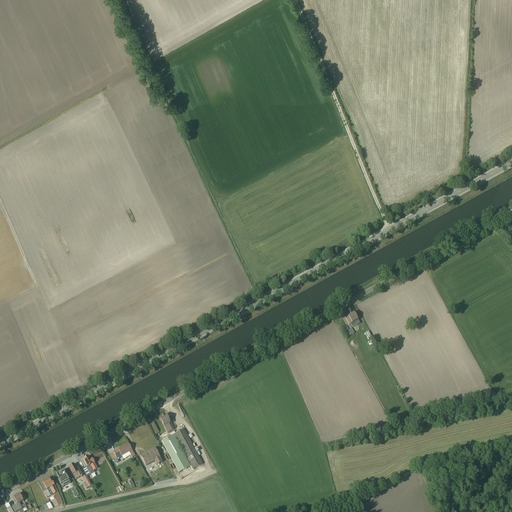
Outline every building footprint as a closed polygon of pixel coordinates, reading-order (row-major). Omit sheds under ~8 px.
[(353,313),(345,318),(349,326),(350,325),(352,329),(357,325),(356,322),(358,321),(353,313)] [(351,336),(346,327),(342,329),(347,338),(351,336)] [(166,414),(159,418),(168,433),(175,429),(166,414)] [(179,472),(191,465),(194,469),(205,463),(185,428),(161,442),(179,472)] [(128,444),(110,454),(115,464),(118,462),(117,460),(122,457),(123,460),(131,456),(132,458),(135,456),(128,444)] [(155,447),(140,455),(146,466),(154,462),(155,465),(162,461),(155,447)] [(86,473),(93,469),(94,470),(98,468),(93,460),(91,461),(89,456),(83,459),(87,467),(83,469),(86,473)] [(83,475),(78,466),(76,468),(74,464),(68,467),(73,475),(76,479),(83,475)] [(71,483),(63,471),(56,475),(58,478),(56,479),(62,489),(71,483)] [(87,475),(84,477),(86,482),(84,484),(87,489),(93,486),(87,475)] [(63,504),(58,492),(53,482),(51,483),(48,478),(42,482),(46,490),(44,492),(47,498),(53,494),(58,506),(63,504)] [(13,497),(17,504),(12,507),(14,511),(18,511),(23,511),(22,510),(23,509),(23,510),(27,508),(25,504),(21,506),(19,504),(23,501),(19,494),(13,497)] [(50,502),(42,506),(44,510),(53,508),(50,502)]
